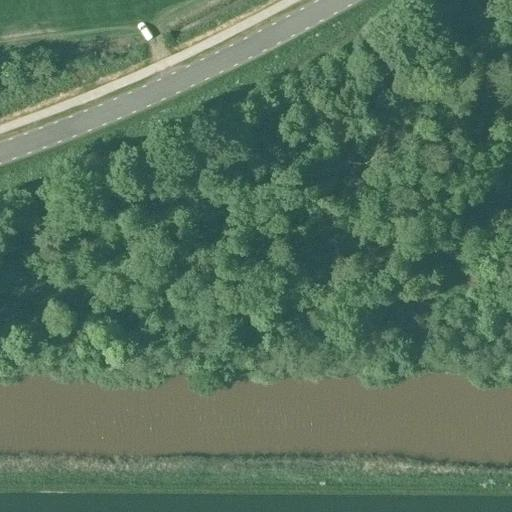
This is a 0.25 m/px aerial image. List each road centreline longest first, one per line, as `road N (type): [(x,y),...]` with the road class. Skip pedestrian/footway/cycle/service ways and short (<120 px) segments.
road 1 (track): [(0,285),(289,285),(511,235)]
road 2 (tertiary): [(0,154),(210,68),(340,0)]
